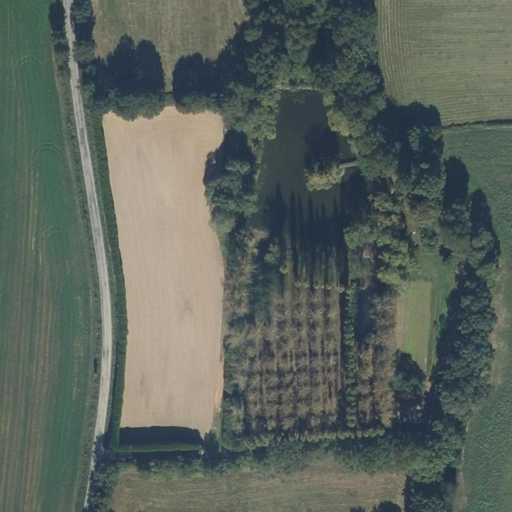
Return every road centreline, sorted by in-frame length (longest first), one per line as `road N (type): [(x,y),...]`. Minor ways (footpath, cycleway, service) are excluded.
road 1 (track): [(360,0),(356,66),(378,134),(487,260),(441,511)]
road 2 (unclassified): [(67,0),(104,281),(103,420),(87,511)]
